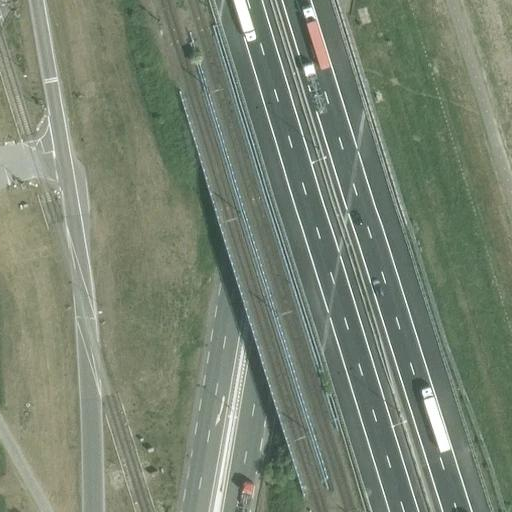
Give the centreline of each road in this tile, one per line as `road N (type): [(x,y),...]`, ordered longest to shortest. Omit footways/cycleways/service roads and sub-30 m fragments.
road 1 (motorway): [(248,0),(406,511)]
road 2 (motorway): [(456,511),(299,0)]
road 3 (secondary): [(285,0),(195,511)]
road 4 (secondary): [(236,511),(322,0)]
road 5 (secondary): [(36,0),(78,254),(93,511)]
